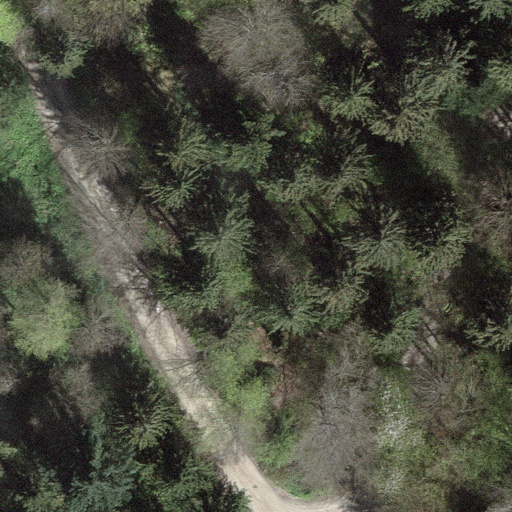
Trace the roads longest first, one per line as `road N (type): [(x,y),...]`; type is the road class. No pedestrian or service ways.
road 1 (track): [(14,0),(90,189),(171,351),(279,511)]
road 2 (track): [(511,101),(396,395),(363,511)]
